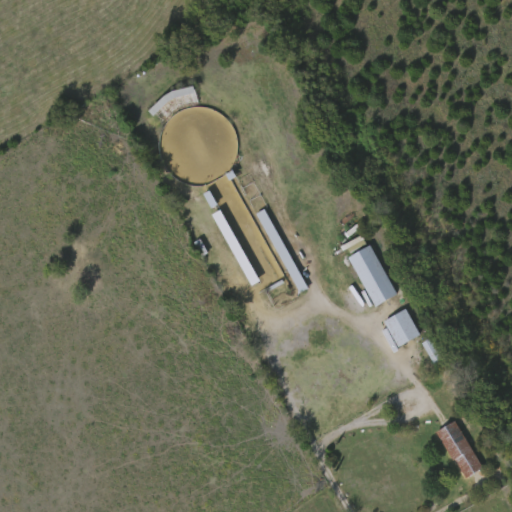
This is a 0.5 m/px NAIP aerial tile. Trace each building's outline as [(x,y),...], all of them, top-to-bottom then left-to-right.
[(162,125),(148,111),(181,79),(196,93),(162,125)] [(214,214),(248,287),(258,283),(223,209),(214,214)] [(306,290),(269,214),(260,218),(297,294),(306,290)] [(347,254),(370,243),(393,294),(371,305),(347,254)] [(383,318),(405,308),(417,335),(395,345),(383,318)] [(434,362),(421,342),(432,335),(445,354),(434,362)] [(463,476),(435,429),(453,418),(480,466),(463,476)]
